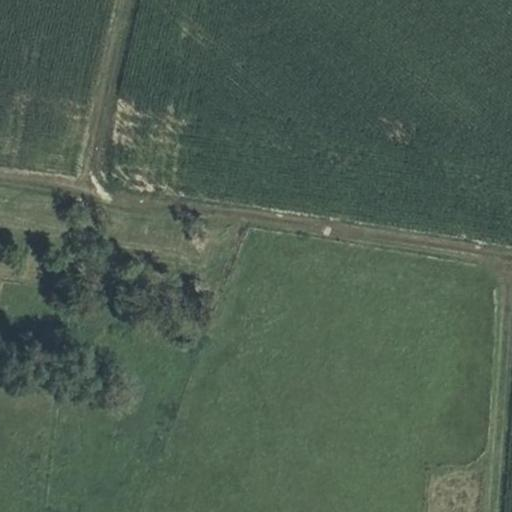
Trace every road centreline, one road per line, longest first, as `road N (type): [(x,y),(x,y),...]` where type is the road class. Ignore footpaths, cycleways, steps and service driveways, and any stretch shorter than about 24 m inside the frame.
road 1 (track): [(0,182),(511,260)]
road 2 (track): [(498,511),(511,308)]
road 3 (track): [(132,0),(89,196)]
